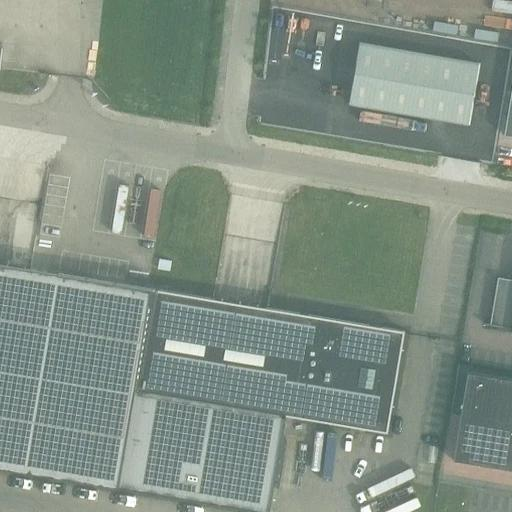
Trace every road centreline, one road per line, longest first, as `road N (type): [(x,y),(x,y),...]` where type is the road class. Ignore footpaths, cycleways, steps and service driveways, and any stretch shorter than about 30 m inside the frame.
road 1 (unclassified): [(511,202),(227,154)]
road 2 (unclassified): [(227,154),(0,114)]
road 3 (unclassified): [(227,154),(246,0)]
